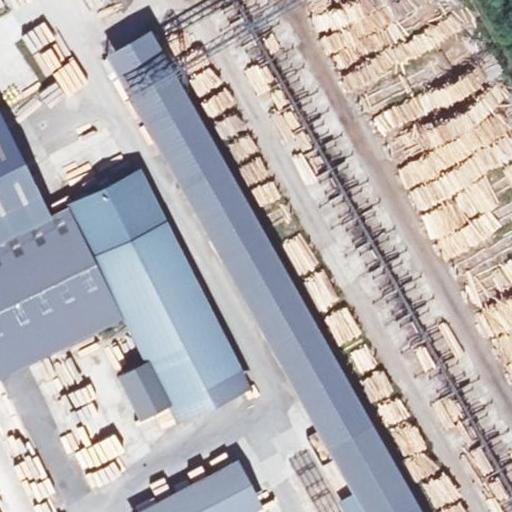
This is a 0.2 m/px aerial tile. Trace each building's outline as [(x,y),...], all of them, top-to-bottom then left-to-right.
[(50,86),(0,7),(0,82),(17,108),(50,86)] [(25,39),(48,70),(62,59),(49,42),(58,36),(47,22),(25,39)] [(131,52),(186,159),(231,140),(174,28),(131,52)] [(0,239),(45,216),(0,129),(0,239)] [(186,159),(311,403),(351,373),(231,140),(186,159)] [(249,382),(145,183),(73,220),(120,311),(176,420),(249,382)] [(45,216),(0,239),(0,370),(120,311),(73,220),(65,206),(45,216)] [(155,398),(114,319),(67,344),(110,423),(155,398)] [(422,511),(351,373),(311,403),(367,511),(422,511)] [(166,438),(157,415),(137,423),(147,446),(166,438)] [(102,439),(78,446),(88,483),(113,476),(102,439)] [(245,473),(170,511),(247,511),(261,505),(245,473)]
